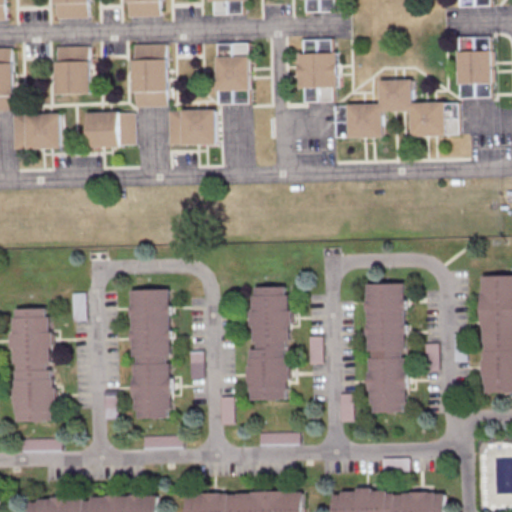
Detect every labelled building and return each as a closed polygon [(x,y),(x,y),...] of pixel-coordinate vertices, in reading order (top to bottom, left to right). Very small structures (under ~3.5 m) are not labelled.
[(0,0),(9,0),(10,19),(0,19),(0,0)] [(57,0),(92,0),(93,17),(58,18),(57,0)] [(128,0),(163,0),(164,15),(129,17),(128,0)] [(250,0),(212,0),(212,13),(251,13),(250,0)] [(308,0),(309,11),(341,11),(341,0),(308,0)] [(134,45),(169,43),(171,105),(138,106),(138,91),(136,92),(134,45)] [(58,46),(93,45),(95,93),(60,94),(58,46)] [(0,47),(14,47),(16,94),(0,94),(0,47)] [(460,50),(494,49),(495,84),(461,85),(460,50)] [(304,53),(338,52),(339,86),(304,87),(304,53)] [(218,56),(253,55),(254,89),(219,90),(218,56)] [(351,103),(383,102),(382,79),(415,78),(416,102),(448,101),(448,135),(415,136),(414,110),(386,111),(386,136),(352,137),(351,103)] [(170,110),(218,109),(219,143),(171,144),(170,110)] [(90,112),(123,110),(123,112),(138,112),(139,144),(91,146),(90,112)] [(15,115),(63,113),(65,147),(16,149),(15,115)] [(484,280),(511,279),(511,395),(487,396),(484,280)] [(368,289),(408,288),(411,394),(409,394),(409,408),(406,408),(406,416),(376,417),(376,406),(371,406),(368,289)] [(256,292),(287,291),(289,403),(251,404),(250,353),(258,353),(256,292)] [(132,295),(171,294),(174,410),(135,411),(132,295)] [(14,314),(53,313),(56,429),(17,430),(14,314)] [(457,360),(468,360),(468,335),(457,335),(457,360)] [(323,363),(323,336),(310,336),(310,363),(323,363)] [(440,370),(440,343),(428,343),(428,370),(440,370)] [(205,377),(205,350),(191,350),(191,377),(205,377)] [(104,418),(117,418),(117,390),(104,390),(104,418)] [(342,421),(354,421),(354,393),(342,393),(342,421)] [(301,432),(260,432),(260,442),(301,442),(301,432)] [(412,457),(383,457),(383,471),(412,471),(412,457)] [(335,511),(335,501),(343,500),(343,497),(359,496),(359,493),(373,493),(373,496),(388,496),(388,498),(447,497),(447,511),(335,511)] [(187,511),(187,501),(303,498),(303,511),(187,511)] [(31,511),(31,503),(159,501),(159,511),(31,511)]
